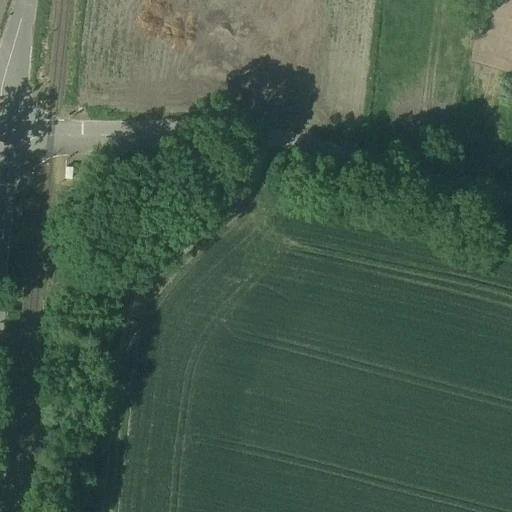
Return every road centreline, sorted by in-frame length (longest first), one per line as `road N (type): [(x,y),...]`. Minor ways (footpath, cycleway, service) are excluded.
road 1 (unclassified): [(16,142),(154,136),(296,147),(511,206)]
road 2 (unclassified): [(16,142),(1,108),(23,0)]
